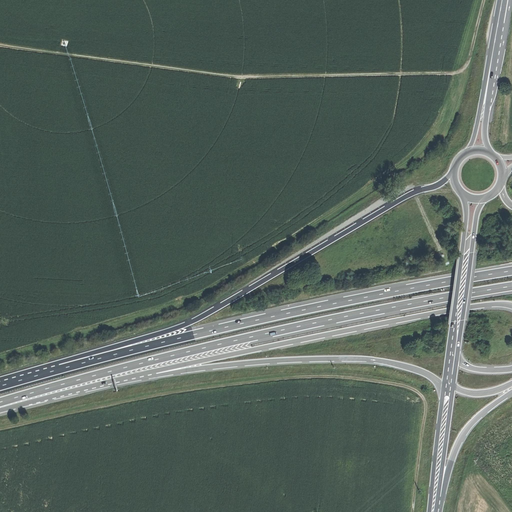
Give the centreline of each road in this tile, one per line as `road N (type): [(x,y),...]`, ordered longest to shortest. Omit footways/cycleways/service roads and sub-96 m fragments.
road 1 (track): [(412,511),(425,406),(418,392),(387,382),(313,376),(219,385),(0,429)]
road 2 (track): [(0,46),(231,77),(452,73),(469,59),(484,0)]
road 3 (motorway): [(0,401),(299,325),(511,285)]
road 4 (motorway): [(511,270),(301,309),(47,371)]
road 5 (motorway): [(452,172),(205,315),(47,371)]
road 6 (motorway): [(141,372),(439,311),(511,306)]
road 7 (motorway): [(141,372),(363,359),(425,372),(447,397)]
road 8 (motorway): [(434,511),(465,429),(511,391)]
road 9 (motorway): [(0,409),(141,372)]
